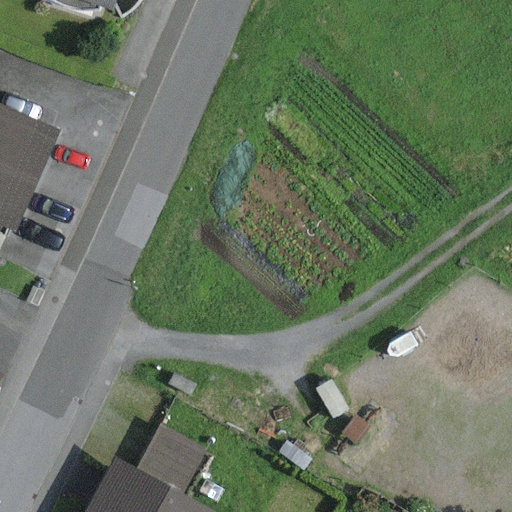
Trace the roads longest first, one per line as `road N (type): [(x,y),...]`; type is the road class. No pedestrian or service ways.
road 1 (residential): [(223,0),(0,505)]
road 2 (track): [(89,316),(157,354),(221,361),(287,354),(391,299),(511,191)]
